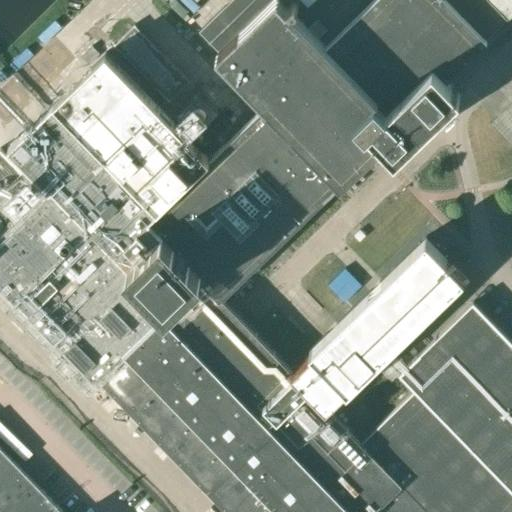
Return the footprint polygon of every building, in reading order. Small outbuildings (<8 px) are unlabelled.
[(51,188),(0,237),(0,284),(93,379),(103,369),(243,511),(511,511),(511,341),(474,303),(401,375),(416,391),(363,443),(326,406),(462,273),(425,234),(289,367),(221,298),(382,141),(396,156),(460,94),(445,79),(511,12),(511,0),(376,0),(326,50),(277,0),(231,0),(199,32),(269,104),(213,159),(103,46),(49,99),(5,142),(51,188)] [(187,81),(133,26),(113,46),(167,100),(187,81)] [(511,141),(511,101),(490,123),(510,143),(511,141)] [(0,212),(7,220),(35,192),(0,156),(0,212)] [(0,511),(63,511),(0,446),(0,511)]
